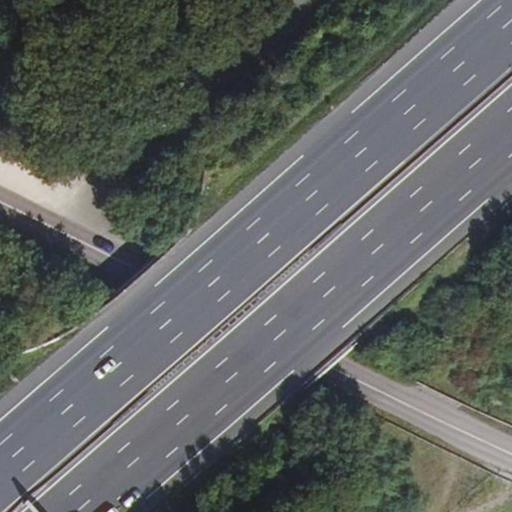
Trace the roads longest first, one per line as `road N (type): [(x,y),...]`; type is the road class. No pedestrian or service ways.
road 1 (motorway): [(511,18),(0,465)]
road 2 (motorway): [(79,511),(511,133)]
road 3 (secondary): [(511,454),(141,273)]
road 4 (secondary): [(0,202),(141,273)]
